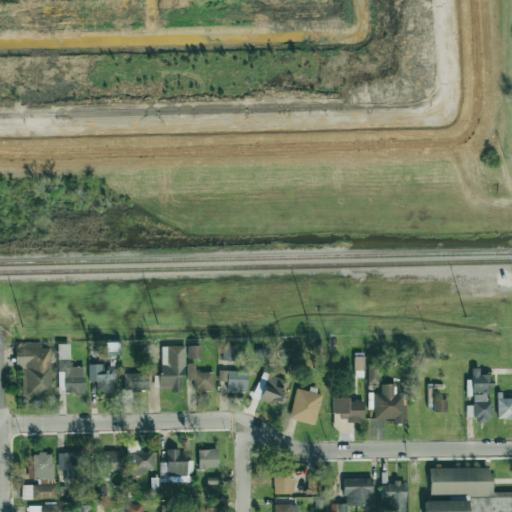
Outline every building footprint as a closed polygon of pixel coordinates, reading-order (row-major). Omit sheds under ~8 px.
[(14,343),(15,368),(21,367),(22,396),(51,395),(50,348),(41,348),(41,342),(14,343)] [(84,393),(84,366),(70,367),(70,343),(57,344),(58,394),(84,393)] [(189,359),(201,358),(200,345),(188,346),(189,359)] [(184,346),(161,346),(161,375),(153,375),(154,390),(181,389),(181,376),(185,376),(184,346)] [(222,360),(235,360),(235,346),(223,346),(222,360)] [(364,356),(354,356),(353,371),(363,371),(364,356)] [(103,364),(89,364),(88,381),(96,381),(96,392),(115,393),(116,367),(103,367),(103,364)] [(491,401),(489,401),(490,375),(479,374),(479,368),(472,368),(471,405),(466,405),(466,419),(491,420),(491,401)] [(218,381),(226,381),(226,385),(246,386),(247,371),(218,370),(218,381)] [(213,371),(194,372),(195,390),(213,390),(213,371)] [(253,396),(277,406),(287,381),(264,372),(253,396)] [(148,373),(123,373),(123,390),(148,390),(148,373)] [(405,424),(404,394),(395,394),(395,384),(380,385),(380,393),(372,393),(373,420),(393,419),(393,424),(405,424)] [(321,395),(296,388),(289,418),(314,424),(321,395)] [(511,398),(497,398),(497,419),(511,418),(511,398)] [(333,399),(333,413),(340,414),(339,421),(363,422),(363,399),(333,399)] [(145,476),(145,469),(153,469),(153,451),(139,451),(139,441),(126,442),(127,477),(145,476)] [(166,449),(166,462),(160,462),(159,482),(177,482),(178,480),(191,480),(192,458),(179,457),(179,449),(166,449)] [(217,449),(198,449),(198,468),(218,467),(217,449)] [(103,470),(121,470),(121,452),(104,451),(103,470)] [(57,470),(66,470),(65,478),(77,478),(77,468),(83,468),(84,453),(58,452),(57,470)] [(53,479),(52,453),(33,454),(33,479),(53,479)] [(424,511),(511,511),(511,491),(491,492),(490,467),(429,468),(429,495),(454,495),(454,500),(424,501),(424,511)] [(273,494),(291,494),(291,474),(273,474),(273,494)] [(158,478),(151,477),(150,494),(157,494),(158,478)] [(344,478),(343,504),(337,504),(336,511),(346,511),(346,505),(372,506),(372,478),(344,478)] [(405,483),(380,483),(380,511),(405,511),(405,483)] [(23,485),(24,500),(57,499),(57,484),(23,485)]
